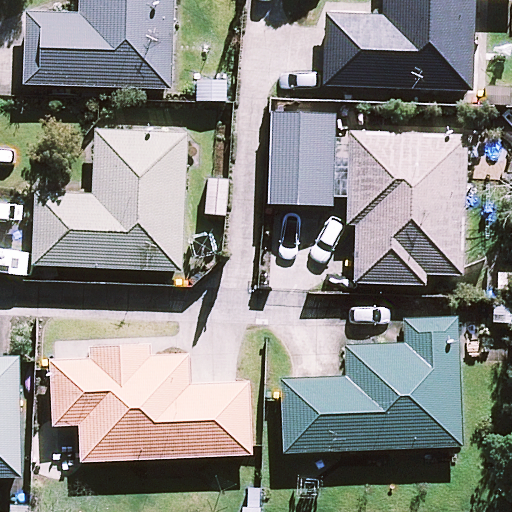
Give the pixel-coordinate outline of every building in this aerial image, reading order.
[(175,0),(79,0),(79,13),(26,11),(23,84),(172,89),(175,0)] [(476,0),(382,0),(382,14),(327,12),(324,85),(472,91),(476,0)] [(335,113),(271,111),(267,203),(331,205),(335,113)] [(98,129),(95,129),(93,193),(36,191),(33,264),(182,270),(188,133),(98,129)] [(468,134),(352,129),(348,223),(356,223),(353,282),(425,285),(426,273),(462,274),(468,134)] [(228,179),(208,178),(205,214),(225,215),(228,179)] [(452,315),(403,317),(404,342),(343,345),(345,375),(280,377),(281,400),(283,452),(462,445),(456,315),(452,315)] [(150,355),(150,342),(88,345),(88,357),(49,359),(50,368),(52,426),(78,424),(79,461),(251,454),(248,381),(190,383),(189,353),(150,355)] [(0,477),(21,477),(21,357),(0,356),(0,477)]
